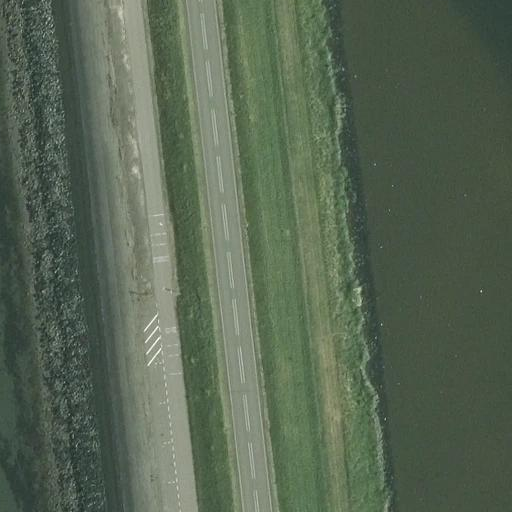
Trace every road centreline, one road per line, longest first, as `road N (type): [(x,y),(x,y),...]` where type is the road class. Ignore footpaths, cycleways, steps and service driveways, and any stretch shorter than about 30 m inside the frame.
road 1 (trunk): [(257,511),(201,0)]
road 2 (unclassified): [(186,511),(132,0)]
